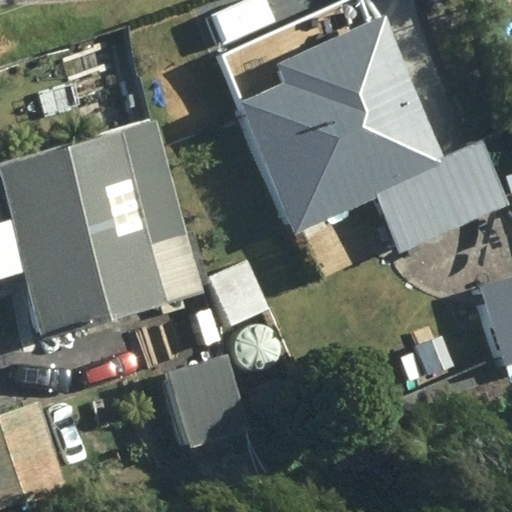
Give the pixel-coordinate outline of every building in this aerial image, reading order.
[(237,71),(245,89),(206,106),(263,241),(352,203),(375,257),(489,209),(462,145),(417,164),(356,20),(237,71)] [(14,158),(0,162),(0,317),(10,350),(177,297),(175,291),(185,288),(137,137),(133,138),(107,58),(100,60),(97,49),(59,61),(83,136),(46,148),(37,119),(5,129),(14,158)] [(45,60),(9,72),(16,91),(52,79),(45,60)] [(511,81),(499,85),(511,126),(511,81)] [(0,91),(0,108),(18,104),(13,87),(0,91)] [(511,275),(456,291),(479,375),(511,365),(511,275)] [(243,313),(203,326),(221,377),(261,364),(243,313)] [(199,362),(139,380),(162,454),(222,435),(199,362)] [(0,508),(62,487),(32,401),(0,412),(0,508)]
